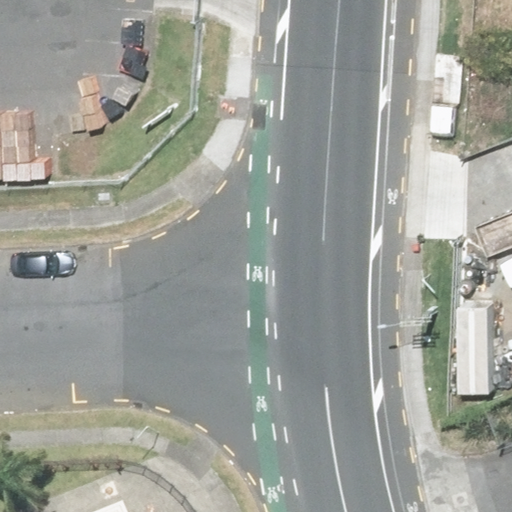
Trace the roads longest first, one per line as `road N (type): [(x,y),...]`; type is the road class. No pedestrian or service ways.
road 1 (unclassified): [(0,334),(321,311)]
road 2 (secondary): [(338,0),(321,311)]
road 3 (secondary): [(321,311),(347,511)]
